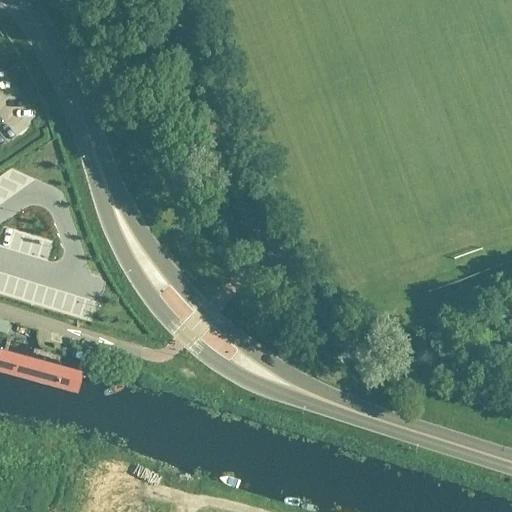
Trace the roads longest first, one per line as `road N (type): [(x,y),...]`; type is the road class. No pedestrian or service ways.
road 1 (primary): [(145,268),(119,229),(77,108),(17,0)]
road 2 (primary): [(511,465),(272,383)]
road 3 (primary): [(145,268),(154,303),(184,339),(227,371),(272,383)]
road 4 (primary): [(272,383),(145,268)]
